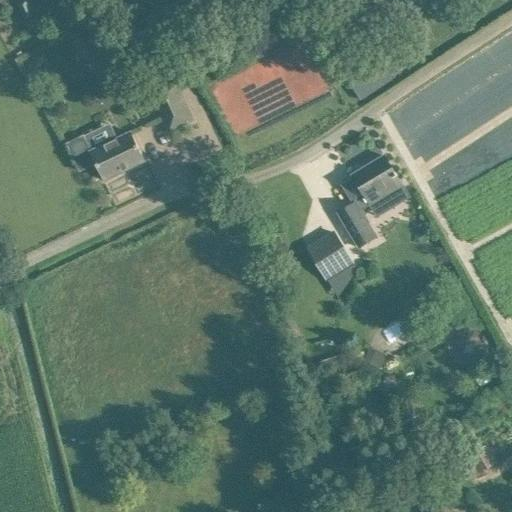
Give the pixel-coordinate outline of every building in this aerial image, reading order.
[(25,0),(23,0),(15,4),(21,15),(31,10),(25,0)] [(80,60),(99,52),(86,25),(68,33),(80,60)] [(360,99),(393,77),(379,55),(346,77),(360,99)] [(174,81),(158,89),(167,108),(160,111),(169,132),(193,121),(174,81)] [(131,132),(90,152),(83,137),(69,144),(81,169),(95,162),(104,181),(145,161),(131,132)] [(365,197),(338,213),(359,248),(376,237),(361,211),(370,205),(377,217),(410,198),(385,156),(352,175),(365,197)] [(421,221),(421,231),(428,232),(429,221),(421,221)] [(355,264),(334,231),(306,248),(327,281),(355,264)] [(279,239),(271,240),(275,258),(286,256),(283,245),(280,245),(279,239)] [(376,369),(381,352),(369,347),(363,364),(376,369)] [(344,354),(321,361),(324,373),(348,365),(344,354)] [(499,463),(487,442),(466,454),(478,474),(499,463)] [(398,506),(412,497),(402,482),(389,491),(398,506)] [(451,511),(441,502),(432,511),(451,511)]
